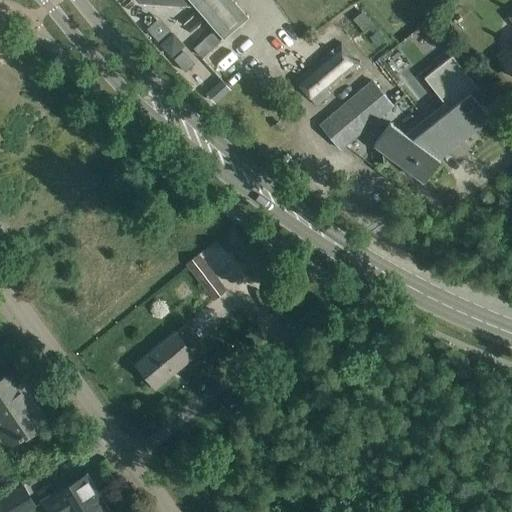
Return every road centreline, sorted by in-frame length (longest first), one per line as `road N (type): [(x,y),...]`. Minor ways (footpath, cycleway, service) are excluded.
road 1 (secondary): [(44,0),(141,107),(334,244)]
road 2 (secondary): [(334,244),(197,126),(80,0)]
road 3 (residential): [(166,511),(0,284)]
road 4 (secondary): [(511,334),(334,244)]
road 5 (unknown): [(275,18),(237,60),(217,64),(173,24),(129,0)]
